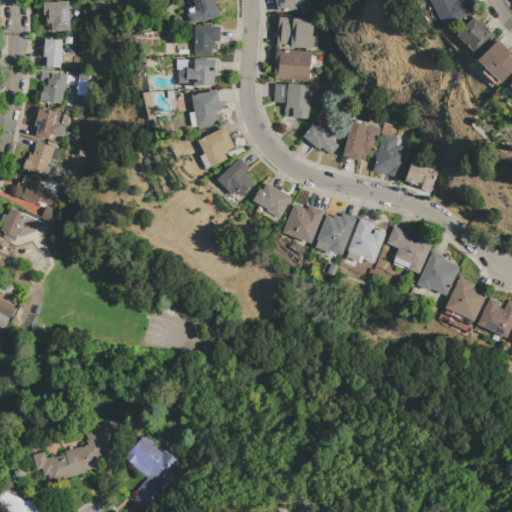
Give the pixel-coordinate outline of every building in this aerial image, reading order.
[(187,14),(197,11),(193,0),(216,0),(214,1),(219,16),(201,22),(201,21),(191,24),(187,14)] [(306,0),(307,3),(309,3),(310,10),(277,12),(276,0),(306,0)] [(429,0),(457,0),(458,2),(461,0),(470,0),(472,3),(474,1),(477,6),(474,7),(476,11),(444,27),(429,0)] [(44,4),(68,2),(70,30),(52,32),(51,23),(47,24),(47,18),(49,18),(49,15),(44,15),(44,4)] [(277,17),(313,20),(312,37),(316,37),(315,47),(311,47),(311,49),(275,46),(277,17)] [(494,36),(476,54),(457,35),(474,17),(480,23),(481,21),(485,25),(484,27),(494,36)] [(219,27),(219,41),(214,41),(214,46),(212,46),(212,56),(194,56),(195,43),(196,43),(196,41),(196,26),(219,27)] [(61,40),(59,67),(44,66),(45,57),(43,57),(44,39),(61,40)] [(480,60),(498,41),(511,53),(509,55),(511,58),(511,71),(500,83),(484,67),(485,65),(480,60)] [(274,78),(276,50),(311,53),(310,56),(316,57),(315,65),(310,65),(308,81),(274,78)] [(214,85),(188,85),(188,86),(179,86),(179,70),(187,71),(187,68),(195,68),(195,60),(195,59),(214,59),(214,61),(217,61),(217,72),(214,72),(214,85)] [(195,60),(195,68),(187,68),(187,71),(179,70),(177,70),(177,60),(195,60)] [(66,76),(64,91),(63,91),(61,103),(46,101),(46,102),(39,101),(41,92),(43,92),(44,86),(47,86),(48,82),(40,80),(41,72),(66,76)] [(79,73),(90,75),(87,92),(76,90),(79,73)] [(77,77),(75,86),(66,85),(68,75),(77,77)] [(275,84),(287,85),(287,84),(311,85),(308,119),(292,117),(292,116),(283,116),(284,103),(273,102),(275,84)] [(216,91),(220,111),(216,112),(219,124),(197,128),(197,126),(195,112),(192,95),(216,91)] [(53,125),(57,126),(55,135),(51,135),(50,139),(35,135),(37,126),(35,126),(39,108),(56,112),(53,125)] [(312,124),(315,127),(321,120),(337,133),(331,140),(338,145),(330,155),(321,148),(320,150),(303,136),(312,124)] [(350,122),(379,129),(372,157),(366,156),(365,160),(359,158),(358,161),(341,157),(350,122)] [(57,126),(55,135),(63,137),(65,128),(57,126)] [(198,141),(224,128),(234,148),(224,152),(228,159),(211,167),(211,166),(205,154),(198,141)] [(402,179),(373,172),(382,133),(397,137),(395,145),(409,149),(402,179)] [(30,154),(33,155),(37,142),(54,148),(50,162),(48,162),(46,166),(49,167),(47,176),(23,168),(26,160),(28,160),(30,154)] [(54,148),(60,150),(54,167),(57,168),(52,181),(46,179),(47,176),(49,167),(46,166),(48,162),(50,162),(54,148)] [(211,166),(205,154),(200,156),(206,168),(211,166)] [(240,158),(250,168),(246,172),(252,178),(250,180),(254,184),(241,196),(236,192),(233,195),(218,179),(240,158)] [(412,161),(437,170),(430,190),(421,187),(422,184),(416,183),(416,185),(405,181),(412,161)] [(33,179),(32,182),(44,185),(43,188),(55,192),(51,205),(39,201),(38,204),(13,196),(18,182),(22,183),(24,176),(33,179)] [(267,183),(291,196),(279,218),(267,211),(268,209),(253,200),(260,189),(263,190),(267,183)] [(294,205),(306,209),(304,212),(307,213),(310,206),(324,211),(311,243),(283,233),(294,205)] [(46,206),(57,211),(52,222),(41,217),(46,206)] [(36,231),(21,237),(18,235),(15,241),(0,234),(0,231),(4,223),(0,221),(4,214),(7,216),(11,208),(42,222),(39,229),(37,228),(36,231)] [(326,251),(314,247),(327,215),(333,218),(334,215),(340,218),(342,214),(349,217),(350,215),(354,216),(353,218),(356,219),(342,254),(337,253),(335,256),(326,252),(326,251)] [(373,235),(375,230),(385,234),(374,261),(373,263),(363,259),(364,257),(361,256),(349,251),(348,251),(360,219),(373,224),(369,233),(373,235)] [(411,264),(395,257),(394,257),(398,248),(386,243),(393,226),(408,233),(406,238),(420,243),(421,241),(431,245),(419,274),(409,269),(411,264)] [(361,256),(349,251),(347,257),(358,262),(361,256)] [(432,252),(445,257),(444,259),(459,267),(446,295),(431,288),(430,290),(417,284),(432,252)] [(411,264),(395,257),(394,261),(393,265),(408,271),(409,269),(411,264)] [(338,267),(335,276),(328,273),(331,264),(338,267)] [(474,288),(487,294),(474,322),(445,308),(460,277),(476,284),(474,288)] [(0,327),(5,330),(17,308),(0,298),(0,327)] [(477,324),(489,298),(499,303),(497,307),(503,310),(508,301),(511,303),(511,324),(506,338),(477,324)] [(65,455),(65,451),(88,445),(87,440),(88,440),(86,434),(109,428),(115,449),(101,453),(103,459),(97,460),(99,467),(86,471),(87,472),(50,483),(48,475),(43,476),(41,469),(37,470),(33,455),(44,452),(45,458),(53,456),(53,458),(65,455)] [(142,437),(161,452),(163,450),(180,464),(149,501),(151,503),(143,511),(132,502),(140,493),(136,490),(147,477),(124,458),(142,437)] [(20,470),(22,477),(16,479),(14,471),(20,470)] [(27,500),(36,504),(35,506),(48,511),(11,511),(0,507),(0,497),(3,491),(26,502),(27,500)] [(300,511),(303,507),(304,507),(307,503),(318,509),(316,511),(300,511)]
